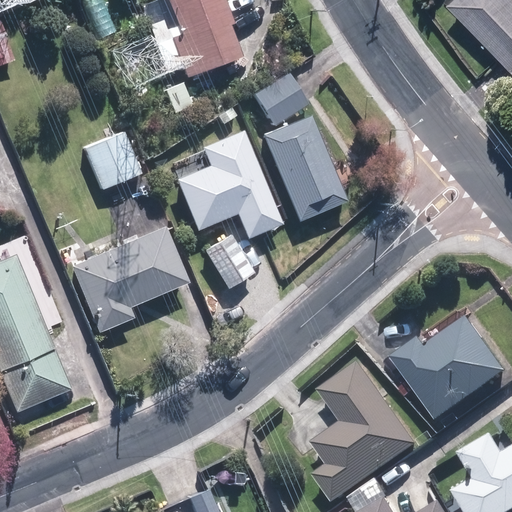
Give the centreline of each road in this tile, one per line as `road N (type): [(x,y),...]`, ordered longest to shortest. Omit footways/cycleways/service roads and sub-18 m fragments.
road 1 (residential): [(386,251),(211,403),(0,497)]
road 2 (residential): [(462,147),(354,0)]
road 3 (residential): [(502,191),(386,251)]
road 4 (residential): [(386,251),(462,147)]
